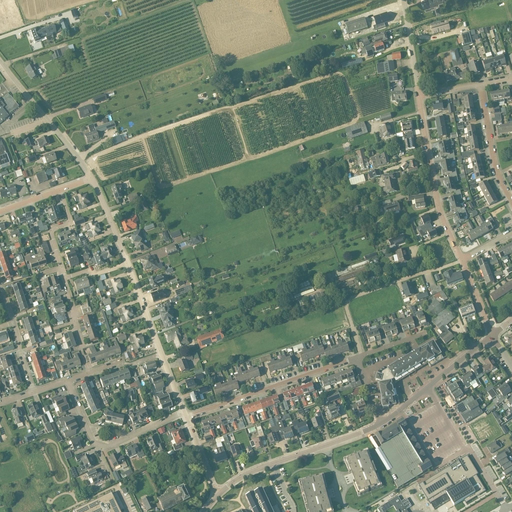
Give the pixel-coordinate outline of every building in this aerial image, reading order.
[(439,8),(438,4),(438,3),(435,4),(434,0),(433,0),(428,0),(429,2),(424,3),(426,11),(439,8)] [(375,31),(382,28),(381,25),(389,22),(387,14),(374,18),(376,26),(373,27),(375,31)] [(367,28),(364,19),(345,25),(348,35),(367,28)] [(431,27),(433,35),(447,31),(445,23),(431,27)] [(30,31),(34,43),(41,41),(41,40),(56,35),(53,26),(39,30),(39,28),(30,31)] [(468,32),(460,34),(464,45),(471,43),(468,32)] [(387,41),(387,40),(388,40),(389,39),(388,38),(387,37),(386,38),(385,34),(381,35),(381,36),(374,38),(375,42),(383,40),(384,42),(387,41)] [(373,54),(376,53),(384,50),(382,44),(381,44),(381,43),(376,44),(376,46),(374,47),(371,48),(370,46),(360,50),(362,55),(366,53),(368,57),(374,55),(373,54)] [(63,57),(62,56),(74,52),(72,45),(53,51),(56,59),(63,57)] [(452,61),(454,67),(463,65),(461,59),(460,59),(457,49),(450,51),(453,61),(452,61)] [(497,57),(498,58),(501,67),(506,66),(505,62),(504,60),(507,59),(504,52),(502,53),(503,55),(497,57)] [(395,72),(393,61),(392,56),(387,57),(387,61),(386,61),(386,63),(376,65),(378,75),(395,72)] [(487,60),(490,70),(491,71),(492,70),(492,68),(495,67),(493,60),(492,56),(487,58),(487,60)] [(498,58),(493,60),(495,67),(498,66),(499,68),(501,68),(501,67),(498,58)] [(479,62),(481,68),(484,67),(484,69),(486,73),(490,70),(487,60),(482,62),(482,61),(479,62)] [(467,65),(468,68),(470,73),(473,72),(474,75),(480,73),(476,63),(467,65)] [(39,76),(38,75),(42,74),(40,69),(36,71),(33,65),(25,69),(31,80),(39,76)] [(450,71),(444,73),(447,82),(452,80),(452,81),(462,78),(462,79),(471,76),(470,73),(468,68),(463,70),(464,73),(457,75),(454,68),(449,69),(450,71)] [(502,92),(504,100),(507,99),(507,102),(511,101),(511,91),(509,93),(508,91),(502,92)] [(394,93),(391,94),(392,102),(395,102),(396,102),(396,103),(397,104),(398,104),(399,103),(400,102),(400,101),(406,101),(405,92),(394,93)] [(464,105),(472,103),(471,97),(470,98),(469,94),(461,95),(462,99),(461,100),(461,102),(464,102),(464,105)] [(18,107),(14,102),(10,97),(5,101),(2,97),(0,98),(0,124),(5,120),(7,122),(9,119),(7,116),(18,107)] [(441,102),(432,104),(434,112),(433,115),(436,115),(442,112),(453,110),(452,104),(447,105),(447,106),(445,106),(442,106),(441,102)] [(90,106),(77,110),(80,119),(93,114),(90,106)] [(391,119),(390,113),(380,117),(382,122),(391,119)] [(476,122),(474,115),(466,116),(467,117),(463,117),(464,124),(476,122)] [(441,126),(444,125),(443,118),(435,120),(437,130),(441,129),(441,126)] [(90,133),(84,135),(87,144),(99,140),(97,134),(100,133),(100,132),(111,128),(109,123),(95,129),(93,125),(88,127),(90,133)] [(405,133),(406,137),(413,136),(412,129),(411,129),(410,123),(401,124),(403,134),(405,133)] [(361,124),(345,129),(348,138),(364,133),(361,124)] [(383,138),(393,135),(389,124),(380,127),(383,138)] [(447,137),(444,125),(441,126),(441,129),(437,130),(439,138),(447,137)] [(413,136),(406,137),(406,141),(404,141),(406,151),(415,149),(414,143),(413,136)] [(43,147),(49,145),(46,137),(40,140),(37,141),(37,142),(34,142),(35,145),(38,144),(39,148),(43,147)] [(22,146),(26,144),(28,148),(33,146),(30,138),(25,141),(21,142),(22,146)] [(438,145),(440,151),(449,149),(448,147),(449,146),(449,143),(452,143),(451,139),(445,141),(445,144),(438,145)] [(10,166),(9,164),(10,163),(3,145),(2,145),(1,141),(0,140),(0,166),(0,167),(1,170),(10,166)] [(470,146),(467,146),(468,153),(479,151),(478,144),(470,146)] [(360,171),(369,169),(364,149),(355,152),(360,171)] [(449,149),(440,151),(441,157),(448,156),(448,159),(454,158),(453,151),(449,152),(449,149)] [(44,157),(47,165),(56,161),(53,154),(44,157)] [(382,156),(371,159),(374,168),(389,164),(387,154),(382,156)] [(29,164),(37,161),(35,155),(27,158),(29,164)] [(440,163),(442,169),(451,168),(450,165),(451,165),(451,162),(455,161),(454,158),(448,159),(449,162),(440,163)] [(408,166),(409,165),(410,169),(407,170),(408,174),(419,171),(418,167),(417,167),(416,160),(408,162),(405,163),(404,163),(400,168),(404,171),(408,166)] [(450,174),(450,177),(457,176),(455,170),(451,171),(451,168),(442,169),(443,175),(450,174)] [(47,181),(46,177),(52,175),(52,173),(54,172),(55,174),(57,180),(62,178),(59,170),(55,171),(54,169),(35,176),(33,176),(35,180),(36,179),(39,185),(47,181)] [(370,179),(381,176),(379,170),(368,173),(370,179)] [(395,180),(394,174),(382,176),(383,182),(384,182),(385,188),(382,189),(383,194),(397,192),(395,180)] [(363,175),(349,179),(351,186),(365,182),(363,175)] [(444,181),(446,187),(454,186),(454,183),(458,182),(457,176),(450,177),(451,180),(444,181)] [(481,192),(489,187),(490,187),(490,186),(490,185),(488,185),(487,182),(479,187),(481,192)] [(6,190),(8,196),(16,193),(13,185),(9,187),(10,188),(6,190)] [(120,203),(119,200),(122,199),(120,192),(120,191),(123,190),(121,185),(111,188),(115,201),(116,200),(117,204),(120,203)] [(454,192),(454,195),(461,194),(460,191),(457,191),(456,188),(455,189),(454,186),(446,187),(447,194),(454,192)] [(489,187),(481,192),(484,196),(492,192),(489,187)] [(0,196),(1,199),(8,196),(6,190),(2,191),(2,190),(0,190),(0,196)] [(492,192),(484,196),(487,201),(494,197),(495,196),(496,195),(495,194),(493,195),(492,192)] [(129,203),(138,200),(136,194),(127,197),(129,203)] [(448,200),(450,206),(459,203),(458,201),(462,200),(461,194),(454,195),(455,198),(448,200)] [(422,198),(422,195),(416,196),(408,198),(409,201),(414,200),(416,209),(425,207),(423,198),(422,198)] [(494,197),(487,201),(489,206),(498,201),(498,199),(496,200),(494,197)] [(89,204),(88,200),(80,203),(81,204),(77,206),(79,210),(82,209),(87,207),(86,205),(89,204)] [(144,200),(138,202),(141,210),(147,208),(144,200)] [(382,203),(383,206),(386,215),(400,210),(397,202),(391,204),(390,201),(382,203)] [(458,210),(459,213),(465,211),(465,208),(461,209),(460,206),(459,206),(459,203),(450,206),(451,212),(458,210)] [(59,213),(57,208),(53,209),(53,208),(44,211),(45,215),(48,214),(49,217),(59,213)] [(466,214),(465,211),(459,213),(460,216),(453,218),(455,224),(464,221),(463,218),(467,217),(466,214)] [(59,213),(49,217),(50,220),(49,221),(48,222),(49,224),(51,223),(52,224),(54,223),(54,222),(57,221),(57,220),(60,219),(59,213)] [(24,216),(26,222),(35,219),(33,214),(31,215),(30,214),(24,216)] [(419,232),(430,227),(428,224),(431,222),(428,215),(421,218),(424,226),(417,229),(419,232)] [(17,225),(26,222),(24,216),(17,218),(18,220),(15,221),(17,225)] [(129,231),(129,230),(137,228),(135,222),(138,221),(136,217),(121,223),(125,233),(129,231)] [(484,223),(482,219),(481,220),(479,221),(481,224),(481,225),(483,224),(488,233),(493,230),(492,228),(496,226),(491,218),(488,220),(489,223),(487,224),(485,222),(484,223)] [(90,229),(91,231),(99,228),(97,224),(94,225),(93,223),(88,225),(85,226),(87,231),(90,229)] [(481,227),(478,229),(482,236),(488,233),(483,224),(481,225),(481,224),(480,225),(481,227)] [(431,230),(430,227),(419,232),(422,238),(428,235),(430,239),(437,236),(434,229),(431,230)] [(31,236),(37,234),(38,233),(36,228),(29,230),(31,236)] [(99,228),(91,231),(91,232),(88,234),(90,239),(93,237),(98,236),(97,233),(100,232),(99,228)] [(478,229),(473,232),(477,239),(482,236),(478,229)] [(131,237),(134,244),(142,240),(140,236),(143,235),(140,230),(134,232),(135,235),(131,237)] [(477,239),(473,232),(472,230),(470,230),(468,231),(470,233),(468,235),(471,242),(477,239)] [(71,239),(71,240),(75,239),(73,233),(70,234),(69,232),(58,235),(61,243),(71,239)] [(396,248),(395,246),(405,242),(402,235),(392,239),(393,240),(388,241),(391,250),(396,248)] [(142,240),(134,244),(136,250),(141,249),(142,251),(148,249),(146,243),(143,244),(142,240)] [(177,244),(179,249),(189,246),(187,241),(177,244)] [(167,257),(179,252),(175,244),(164,249),(167,257)] [(102,253),(100,254),(102,258),(105,256),(106,260),(113,257),(109,248),(107,249),(106,246),(100,248),(102,253)] [(508,246),(503,249),(507,256),(511,253),(508,246)] [(68,261),(76,258),(74,253),(77,251),(76,248),(69,250),(70,254),(66,255),(68,261)] [(395,262),(398,261),(399,264),(409,262),(406,249),(401,250),(393,252),(394,256),(393,256),(395,262)] [(508,259),(507,256),(503,249),(497,252),(503,262),(508,259)] [(35,256),(36,260),(38,267),(46,265),(43,258),(45,258),(44,255),(43,252),(39,253),(40,255),(35,256)] [(89,260),(90,262),(91,261),(90,259),(91,258),(89,254),(82,256),(84,262),(89,260)] [(102,258),(100,254),(94,257),(94,258),(91,260),(94,265),(96,264),(97,266),(104,263),(103,261),(106,260),(105,256),(102,258)] [(488,259),(478,262),(480,268),(490,265),(490,266),(494,265),(493,263),(494,263),(493,261),(497,260),(494,255),(491,256),(493,260),(489,262),(488,259)] [(31,270),(38,267),(36,260),(31,261),(29,256),(24,257),(27,265),(30,264),(31,270)] [(153,256),(140,261),(144,270),(150,268),(151,271),(155,270),(154,266),(154,265),(153,263),(156,261),(153,256)] [(0,260),(0,262),(2,267),(8,265),(7,261),(14,259),(13,257),(0,260)] [(78,265),(76,258),(68,261),(70,268),(78,265)] [(8,265),(2,267),(4,273),(6,273),(17,269),(16,267),(12,269),(12,267),(9,268),(8,265)] [(480,268),(482,274),(490,271),(488,265),(480,268)] [(503,272),(504,275),(505,277),(505,278),(508,276),(508,275),(511,273),(508,268),(505,269),(505,271),(503,272)] [(18,271),(17,269),(6,273),(4,273),(6,280),(12,278),(11,273),(18,271)] [(444,275),(448,286),(463,281),(461,277),(460,273),(454,276),(453,272),(451,273),(450,270),(446,272),(447,274),(444,275)] [(482,274),(484,280),(492,277),(490,271),(482,274)] [(148,280),(152,289),(157,287),(157,286),(164,283),(163,280),(162,279),(161,275),(154,278),(153,278),(148,280)] [(494,283),(492,277),(484,280),(487,286),(494,283)] [(50,280),(52,288),(56,287),(58,293),(64,291),(61,282),(57,283),(56,278),(50,280)] [(80,281),(84,294),(85,295),(90,294),(93,293),(92,291),(93,291),(89,278),(80,281)] [(49,289),(52,288),(50,280),(44,282),(45,287),(42,288),(44,294),(50,292),(49,289)] [(112,286),(113,288),(121,285),(119,281),(116,282),(115,280),(111,281),(111,282),(107,283),(109,288),(112,286)] [(295,298),(314,292),(310,280),(296,285),(298,290),(292,292),(295,298)] [(75,297),(84,294),(80,281),(74,283),(76,289),(73,290),(75,297)] [(96,283),(99,292),(106,290),(105,287),(102,288),(102,286),(101,281),(96,283)] [(14,294),(28,289),(27,287),(24,288),(21,289),(18,282),(13,284),(14,287),(12,287),(14,294)] [(406,298),(414,295),(410,284),(402,287),(406,298)] [(121,285),(113,288),(114,289),(110,291),(112,295),(115,294),(120,292),(119,290),(122,289),(121,285)] [(442,291),(440,285),(431,289),(433,295),(442,291)] [(190,286),(175,292),(176,297),(192,291),(190,286)] [(511,292),(507,286),(502,290),(508,299),(511,295),(511,292)] [(14,294),(16,300),(23,297),(22,293),(25,292),(29,291),(28,289),(14,294)] [(150,295),(153,303),(165,299),(162,290),(150,295)] [(502,290),(496,293),(502,302),(508,299),(502,290)] [(433,297),(427,302),(428,303),(423,308),(424,310),(433,319),(431,320),(442,333),(439,336),(440,337),(446,344),(453,337),(444,327),(455,318),(446,308),(445,306),(442,308),(439,304),(443,301),(444,302),(448,300),(443,293),(433,297)] [(496,293),(490,297),(496,306),(502,302),(496,293)] [(16,300),(18,306),(32,302),(31,299),(28,301),(25,302),(23,297),(16,300)] [(54,298),(48,300),(50,306),(53,305),(54,309),(55,309),(63,306),(62,306),(60,300),(55,302),(54,298)] [(104,307),(111,304),(109,299),(102,301),(104,307)] [(33,304),(32,302),(18,306),(21,312),(28,310),(26,305),(29,305),(33,304)] [(114,303),(108,305),(108,306),(104,307),(106,312),(110,310),(116,308),(114,303)] [(169,304),(158,308),(160,314),(169,311),(168,308),(170,307),(169,304)] [(475,315),(472,305),(459,310),(463,319),(465,318),(475,315)] [(57,313),(54,314),(57,323),(62,321),(60,314),(63,313),(66,313),(65,312),(66,312),(65,309),(64,309),(63,306),(62,306),(63,306),(55,309),(57,313)] [(124,315),(132,312),(130,308),(126,310),(125,307),(121,309),(118,310),(119,315),(123,314),(124,315)] [(88,308),(82,310),(83,316),(91,313),(90,308),(88,308)] [(169,311),(160,314),(159,314),(163,323),(163,322),(165,329),(174,325),(172,319),(169,311)] [(133,316),(132,312),(124,315),(124,317),(121,318),(122,323),(126,321),(126,322),(130,320),(129,318),(133,316)] [(413,314),(415,321),(418,320),(420,326),(424,325),(425,326),(429,325),(426,319),(425,320),(421,312),(415,314),(415,313),(413,314)] [(411,317),(405,319),(409,330),(415,328),(413,322),(415,321),(413,314),(410,315),(411,317)] [(84,325),(92,323),(90,317),(82,319),(84,325)] [(30,319),(23,321),(25,325),(23,325),(24,328),(39,323),(38,321),(35,322),(32,323),(30,319)] [(399,319),(396,320),(398,327),(401,326),(403,332),(409,330),(405,319),(400,321),(399,319)] [(394,323),(388,325),(392,336),(398,334),(396,328),(398,327),(396,320),(393,321),(394,323)] [(84,325),(86,331),(94,328),(93,325),(96,324),(95,322),(92,323),(84,325)] [(39,323),(24,328),(25,330),(26,330),(28,334),(34,331),(34,328),(36,327),(36,326),(40,325),(39,323)] [(382,325),(379,326),(381,333),(384,332),(386,338),(392,336),(388,325),(383,327),(382,325)] [(371,329),(375,342),(381,340),(379,334),(381,333),(379,326),(376,327),(377,329),(371,331),(371,329)] [(369,344),(375,342),(371,329),(365,331),(364,327),(360,328),(364,339),(367,338),(369,344)] [(94,328),(86,331),(88,337),(96,334),(94,328)] [(187,339),(181,341),(180,338),(181,337),(177,329),(164,334),(167,343),(174,340),(177,350),(189,345),(187,339)] [(221,330),(217,331),(197,338),(200,348),(224,339),(221,330)] [(28,334),(30,340),(43,335),(42,333),(39,334),(39,335),(36,336),(34,331),(28,334)] [(115,334),(119,345),(123,344),(122,341),(126,340),(124,334),(121,335),(120,333),(115,334)] [(65,343),(73,340),(71,334),(63,336),(65,341),(65,343)] [(96,334),(88,337),(90,342),(98,340),(96,334)] [(44,338),(43,335),(30,340),(32,346),(39,344),(37,339),(40,338),(40,339),(44,338)] [(135,343),(143,340),(141,336),(137,338),(137,335),(132,337),(129,338),(130,343),(134,342),(135,343)] [(65,343),(68,350),(75,347),(73,340),(65,343)] [(135,345),(131,346),(133,351),(137,350),(141,348),(140,346),(144,344),(143,340),(135,343),(135,345)] [(341,340),(339,340),(340,343),(344,353),(349,351),(346,344),(343,345),(341,340)] [(103,343),(104,347),(108,358),(114,356),(112,349),(108,350),(105,342),(103,343)] [(112,349),(114,356),(120,354),(116,342),(114,343),(115,347),(112,349)] [(389,406),(390,406),(399,404),(395,383),(428,364),(430,367),(443,359),(433,342),(420,350),(382,373),(381,376),(377,375),(376,380),(380,381),(379,385),(383,402),(382,402),(383,408),(389,407),(389,406)] [(339,346),(335,348),(338,355),(344,353),(340,343),(338,344),(339,346)] [(298,349),(302,348),(301,344),(292,347),(294,353),(299,351),(298,349)] [(315,349),(311,351),(314,359),(319,357),(316,345),(313,346),(315,349)] [(317,345),(316,345),(319,357),(325,355),(324,353),(325,353),(324,352),(323,347),(318,348),(317,345)] [(94,346),(91,347),(96,362),(102,360),(100,353),(96,354),(95,350),(94,346)] [(331,346),(329,347),(332,357),(338,355),(335,348),(332,349),(331,346)] [(90,364),(96,362),(91,347),(88,348),(89,349),(90,352),(91,356),(89,357),(88,355),(84,357),(87,363),(89,362),(90,364)] [(103,352),(100,353),(102,360),(108,358),(104,347),(102,347),(103,352)] [(303,353),(295,356),(297,360),(301,359),(302,362),(308,360),(304,349),(302,350),(303,353)] [(306,349),(304,349),(308,360),(314,359),(311,351),(307,352),(306,349)] [(133,351),(126,354),(128,359),(129,361),(136,359),(133,351)] [(68,355),(67,353),(63,355),(68,370),(74,368),(72,361),(68,362),(67,358),(68,357),(67,355),(68,355)] [(33,363),(46,358),(46,356),(39,358),(37,354),(31,356),(33,363)] [(75,359),(72,361),(74,368),(80,366),(76,354),(74,355),(75,359)] [(63,355),(60,355),(63,364),(60,365),(59,362),(54,363),(57,371),(61,369),(62,372),(68,370),(63,355)] [(178,363),(182,373),(189,370),(186,362),(193,359),(191,355),(182,358),(183,362),(178,363)] [(2,365),(12,362),(10,356),(0,359),(0,361),(1,362),(2,365)] [(285,357),(284,358),(287,368),(293,366),(292,363),(290,358),(287,359),(286,357),(285,357)] [(33,363),(35,369),(42,367),(40,362),(47,360),(46,358),(33,363)] [(282,361),(279,362),(281,370),(287,368),(284,358),(281,358),(282,361)] [(490,371),(490,372),(496,367),(490,358),(484,362),(486,365),(482,368),(486,374),(490,371)] [(271,365),(267,366),(270,374),(276,372),(273,364),(272,361),(272,362),(270,362),(271,365)] [(274,361),(272,361),(273,364),(276,372),(281,370),(279,362),(275,363),(274,361)] [(0,370),(0,372),(4,371),(4,370),(12,368),(14,367),(12,362),(2,365),(3,368),(0,369),(0,370)] [(142,370),(144,376),(151,374),(150,371),(156,369),(154,363),(144,366),(145,369),(142,370)] [(251,363),(249,363),(251,369),(255,379),(260,377),(258,369),(254,371),(251,363)] [(8,372),(9,375),(19,372),(17,366),(14,367),(12,368),(4,370),(4,371),(5,373),(8,372)] [(473,373),(476,378),(481,375),(482,376),(485,374),(480,367),(477,369),(476,366),(471,369),(473,373)] [(35,369),(37,375),(50,371),(50,369),(43,371),(42,367),(35,369)] [(250,372),(246,373),(249,381),(255,379),(251,369),(249,370),(250,372)] [(345,372),(348,380),(349,383),(355,380),(354,378),(357,377),(355,372),(352,373),(351,370),(345,372)] [(51,372),(50,371),(37,375),(39,381),(46,379),(45,376),(48,375),(47,374),(51,372)] [(121,373),(125,381),(130,379),(127,371),(121,373)] [(8,382),(11,381),(21,377),(19,372),(9,375),(10,378),(7,379),(8,382)] [(242,372),(240,373),(243,383),(249,381),(246,373),(243,375),(242,372)] [(345,372),(340,375),(342,382),(348,380),(345,372)] [(469,372),(464,375),(471,386),(476,383),(478,386),(481,384),(476,378),(473,373),(471,375),(469,372)] [(121,373),(116,375),(119,383),(125,381),(121,373)] [(238,376),(235,377),(236,382),(237,383),(238,385),(243,383),(240,373),(238,373),(238,376)] [(150,386),(153,385),(161,382),(159,376),(157,376),(156,374),(148,376),(149,380),(148,380),(150,386)] [(193,380),(186,382),(188,390),(196,387),(194,382),(197,381),(197,382),(204,379),(203,376),(202,374),(195,376),(196,379),(193,380)] [(116,375),(111,377),(114,385),(119,383),(116,375)] [(340,375),(334,377),(336,384),(342,382),(340,375)] [(459,383),(462,388),(463,390),(464,391),(464,392),(467,390),(466,389),(471,386),(464,375),(459,379),(461,381),(459,383)] [(23,383),(21,377),(11,381),(12,384),(9,385),(10,388),(23,383)] [(111,377),(105,379),(108,387),(114,385),(111,377)] [(237,383),(236,382),(233,383),(231,377),(229,377),(230,381),(231,383),(233,391),(239,389),(238,385),(237,383)] [(334,377),(328,379),(330,386),(336,384),(334,377)] [(103,389),(108,387),(105,379),(99,381),(103,389)] [(324,388),(330,386),(328,379),(322,381),(324,388)] [(229,384),(225,385),(228,393),(233,391),(231,383),(230,381),(228,382),(229,384)] [(161,382),(153,385),(155,391),(153,391),(154,395),(162,392),(161,389),(164,388),(161,382)] [(462,388),(459,383),(456,385),(455,383),(452,384),(445,388),(449,396),(451,395),(453,394),(453,396),(457,393),(457,392),(462,388)] [(221,384),(218,385),(222,395),(228,393),(225,385),(222,387),(221,384)] [(312,384),(306,386),(309,394),(315,392),(312,384)] [(508,387),(505,384),(500,387),(498,388),(496,386),(487,393),(492,399),(496,396),(497,396),(508,387)] [(80,388),(82,393),(90,390),(88,385),(80,388)] [(216,397),(222,395),(218,385),(216,385),(217,388),(214,389),(216,397)] [(306,386),(301,388),(304,398),(305,397),(306,398),(310,397),(309,394),(306,386)] [(200,393),(190,396),(193,404),(201,402),(199,396),(208,393),(207,390),(206,387),(199,389),(200,393)] [(508,387),(497,396),(495,397),(498,401),(497,401),(498,402),(495,404),(497,406),(500,404),(506,399),(507,398),(505,396),(511,391),(508,387)] [(301,388),(295,390),(297,398),(300,397),(301,399),(302,399),(304,398),(301,388)] [(358,388),(351,391),(353,397),(360,395),(359,392),(360,392),(358,388)] [(463,390),(462,388),(457,392),(457,393),(453,396),(453,394),(451,395),(449,396),(455,405),(468,397),(464,392),(464,391),(463,390)] [(90,390),(82,393),(84,398),(93,395),(90,390)] [(295,390),(289,392),(293,402),(294,401),(295,401),(294,399),(297,398),(295,390)] [(290,403),(291,403),(293,402),(289,392),(283,394),(286,402),(289,400),(290,403)] [(329,403),(341,399),(338,392),(326,396),(329,403)] [(158,400),(160,406),(169,402),(167,396),(163,397),(162,394),(154,397),(155,401),(158,400)] [(93,395),(84,398),(87,404),(95,400),(93,395)] [(272,398),(274,406),(275,408),(273,409),(275,412),(276,412),(277,412),(278,412),(277,408),(278,407),(277,405),(280,404),(277,396),(272,398)] [(456,409),(457,409),(457,410),(457,411),(457,412),(458,413),(459,412),(466,424),(469,422),(483,413),(481,410),(480,411),(478,407),(479,407),(476,402),(475,402),(472,397),(457,406),(457,407),(457,408),(456,409)] [(55,405),(57,409),(66,405),(63,399),(58,401),(57,398),(50,401),(53,406),(55,405)] [(272,398),(266,400),(268,408),(274,406),(272,398)] [(504,401),(497,407),(499,409),(502,407),(504,405),(508,409),(511,405),(511,398),(505,404),(504,401)] [(95,400),(87,404),(89,409),(97,405),(95,400)] [(266,400),(260,402),(262,410),(263,412),(265,412),(266,412),(266,409),(268,408),(266,400)] [(355,412),(359,411),(359,413),(367,411),(363,400),(356,402),(356,404),(352,406),(355,412)] [(169,402),(160,406),(162,411),(159,412),(161,416),(169,412),(168,409),(171,408),(169,402)] [(260,402),(254,404),(257,412),(262,410),(260,402)] [(27,407),(33,419),(41,415),(35,403),(27,407)] [(254,404),(248,406),(251,414),(252,416),(250,417),(251,420),(253,420),(255,420),(254,416),(255,415),(254,413),(257,412),(254,404)] [(331,419),(331,420),(341,416),(336,404),(329,406),(330,409),(327,410),(329,415),(327,416),(328,420),(331,419)] [(66,405),(57,409),(58,413),(56,414),(59,419),(65,416),(63,413),(69,411),(66,405)] [(97,405),(89,409),(92,415),(100,411),(97,405)] [(245,416),(251,414),(248,406),(242,409),(245,416)] [(139,413),(140,413),(143,421),(148,419),(147,416),(149,415),(147,410),(148,410),(146,407),(138,411),(139,413)] [(15,424),(16,424),(17,425),(22,423),(20,417),(22,417),(19,409),(12,411),(15,419),(15,421),(14,421),(15,424)] [(105,423),(111,424),(112,419),(113,416),(107,414),(109,412),(107,410),(103,415),(106,418),(105,423)] [(237,411),(231,413),(234,420),(239,418),(237,411)] [(320,421),(324,420),(321,412),(316,413),(318,419),(312,421),(314,429),(322,427),(320,421)] [(140,413),(134,416),(138,424),(143,421),(140,413)] [(231,413),(225,415),(228,422),(231,421),(231,423),(233,423),(234,422),(234,420),(231,413)] [(133,414),(127,417),(126,421),(129,426),(132,424),(133,426),(138,424),(134,416),(133,414)] [(49,422),(46,416),(46,415),(41,417),(45,424),(49,422)] [(225,415),(219,417),(221,422),(222,424),(223,426),(225,426),(226,426),(226,425),(228,425),(227,422),(228,422),(225,415)] [(469,424),(478,441),(488,436),(490,440),(502,434),(491,415),(480,421),(479,419),(469,424)] [(124,418),(118,417),(116,425),(122,427),(123,422),(126,422),(126,421),(127,417),(124,416),(124,418)] [(62,431),(66,429),(75,426),(73,420),(69,421),(67,417),(58,422),(62,431)] [(219,417),(214,419),(216,426),(222,424),(219,417)] [(214,419),(208,421),(210,428),(216,426),(214,419)] [(402,420),(398,422),(396,424),(381,433),(380,433),(381,433),(376,436),(382,446),(375,450),(394,482),(396,484),(398,488),(431,468),(424,457),(406,427),(407,427),(403,420),(402,420)] [(210,431),(211,435),(213,435),(213,434),(214,434),(213,430),(211,431),(210,428),(208,421),(202,423),(205,433),(210,431)] [(280,422),(276,423),(277,427),(280,434),(281,437),(284,436),(285,440),(293,437),(292,434),(294,433),(292,427),(284,430),(281,421),(280,422)] [(298,430),(300,434),(309,431),(306,423),(299,425),(298,421),(292,423),(295,431),(298,430)] [(75,426),(66,429),(67,432),(63,433),(66,440),(75,435),(74,432),(77,431),(75,426)] [(163,427),(157,430),(159,435),(165,432),(163,427)] [(273,435),(268,437),(270,445),(278,442),(276,435),(280,434),(277,427),(270,429),(273,435)] [(174,441),(183,437),(180,431),(175,433),(174,430),(168,432),(170,435),(171,435),(174,441)] [(254,441),(250,442),(252,448),(256,447),(257,450),(264,447),(262,442),(266,441),(262,430),(258,431),(260,436),(257,437),(258,439),(254,441)] [(57,433),(55,434),(59,444),(63,442),(61,437),(60,438),(57,433)] [(226,436),(223,437),(228,452),(231,451),(234,458),(241,456),(241,455),(243,455),(242,451),(240,452),(238,446),(230,449),(226,436)] [(185,443),(183,437),(174,441),(175,445),(173,446),(175,452),(182,449),(180,445),(185,443)] [(72,453),(74,452),(81,449),(79,443),(82,442),(81,438),(70,442),(72,446),(69,448),(72,453)] [(148,445),(149,445),(152,452),(159,449),(160,453),(164,451),(161,445),(158,446),(154,438),(147,441),(147,442),(148,445)] [(496,441),(487,447),(491,454),(502,447),(500,443),(498,444),(496,441)] [(129,459),(136,455),(138,459),(144,457),(141,450),(138,452),(136,447),(125,451),(129,459)] [(219,455),(214,457),(216,464),(227,460),(225,453),(223,447),(216,449),(219,455)] [(354,485),(357,493),(358,496),(369,492),(368,490),(370,489),(371,491),(382,486),(378,476),(376,476),(375,474),(377,473),(373,464),(371,464),(370,462),(372,461),(367,450),(357,455),(358,457),(355,458),(354,456),(344,460),(348,471),(355,468),(356,472),(359,471),(360,473),(358,474),(359,476),(361,475),(362,477),(359,478),(361,482),(354,485)] [(494,459),(497,464),(502,461),(507,458),(505,455),(507,454),(504,450),(498,454),(499,456),(494,459)] [(69,451),(63,454),(66,460),(72,458),(69,451)] [(77,463),(81,461),(86,471),(93,468),(90,461),(89,457),(84,459),(83,455),(75,459),(77,463)] [(114,469),(121,466),(123,470),(127,468),(122,458),(118,460),(116,455),(109,459),(114,469)] [(450,467),(419,486),(430,504),(431,504),(434,510),(450,500),(454,506),(462,501),(464,500),(466,503),(477,496),(486,491),(476,476),(478,474),(467,456),(450,466),(450,467)] [(508,457),(507,458),(502,461),(497,464),(498,463),(500,468),(511,461),(508,457)] [(511,461),(500,468),(501,468),(502,467),(504,471),(511,466),(511,465),(511,464),(511,463),(511,461)] [(511,466),(504,471),(503,472),(502,473),(503,474),(504,474),(505,476),(511,472),(511,474),(511,466)] [(89,480),(91,479),(94,486),(103,482),(100,475),(97,477),(94,471),(87,475),(89,480)] [(112,473),(115,482),(120,480),(116,471),(112,473)] [(302,496),(305,505),(305,506),(307,505),(308,508),(306,508),(306,511),(333,511),(331,501),(323,503),(322,499),(319,500),(319,498),(320,498),(320,495),(318,496),(317,494),(321,493),(319,489),(326,487),(323,475),(299,482),(302,493),(304,493),(304,495),(302,496)] [(167,491),(168,494),(157,499),(163,511),(182,502),(183,502),(189,499),(182,486),(176,489),(177,490),(176,490),(175,487),(167,491)] [(263,489),(246,497),(252,511),(279,511),(277,506),(271,509),(263,489)] [(111,494),(73,511),(119,511),(118,511),(117,511),(116,508),(121,506),(115,493),(111,495),(111,494)] [(286,504),(289,503),(283,494),(280,496),(286,504)] [(398,496),(380,508),(382,511),(384,511),(393,506),(396,511),(397,510),(398,511),(404,507),(398,496)] [(141,501),(146,511),(154,508),(148,497),(141,501)] [(407,499),(401,502),(404,507),(406,510),(412,507),(407,499)]
